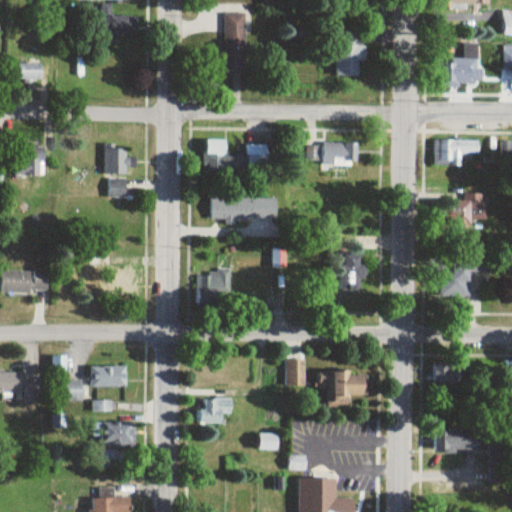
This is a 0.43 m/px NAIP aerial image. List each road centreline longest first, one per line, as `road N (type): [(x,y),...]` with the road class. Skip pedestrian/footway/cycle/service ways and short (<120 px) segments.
road 1 (residential): [(399,511),(408,0)]
road 2 (residential): [(164,511),(168,0)]
road 3 (residential): [(406,113),(0,111)]
road 4 (residential): [(0,332),(401,335)]
